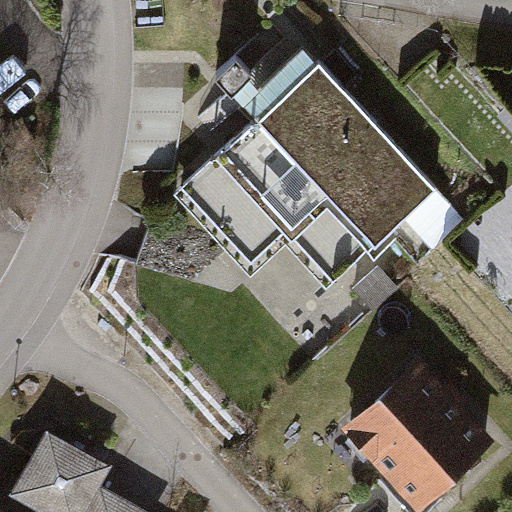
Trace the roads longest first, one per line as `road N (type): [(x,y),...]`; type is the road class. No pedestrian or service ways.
road 1 (residential): [(5,324),(34,287),(64,224),(83,156),(89,0)]
road 2 (residential): [(5,324),(130,395),(234,511)]
